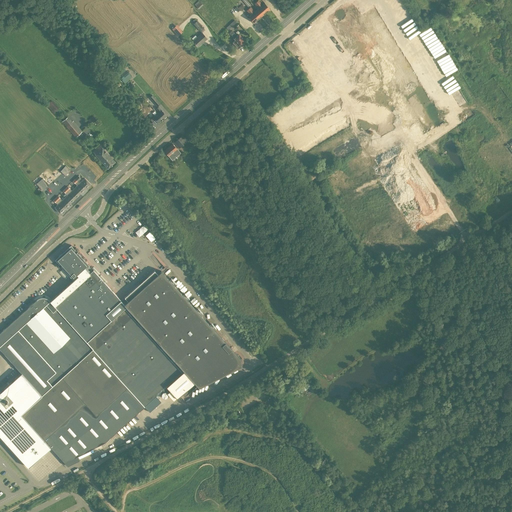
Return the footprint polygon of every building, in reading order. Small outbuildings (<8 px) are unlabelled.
[(258,0),(256,2),(266,13),(270,9),(265,3),(263,5),(258,0)] [(361,2),(360,2),(338,22),(342,27),(312,46),(379,151),(434,116),(372,18),(374,16),(369,4),(369,3),(368,3),(368,2),(367,2),(366,1),(365,1),(364,1),(363,1),(362,1),(361,1),(361,2)] [(259,8),(257,10),(262,16),(266,13),(256,2),(254,4),(259,8)] [(251,7),(248,9),(258,19),(262,16),(257,10),(255,12),(251,7)] [(258,19),(248,9),(246,10),(251,15),(249,17),(254,23),(258,19)] [(196,19),(193,22),(200,32),(204,29),(196,19)] [(234,20),(226,28),(228,30),(236,22),(234,20)] [(172,29),(178,36),(183,32),(176,25),(172,29)] [(232,31),(229,33),(235,40),(236,40),(240,45),(242,43),(243,44),(245,42),(244,41),(245,41),(239,34),(237,36),(232,31)] [(202,33),(193,41),(198,47),(207,39),(202,33)] [(236,40),(235,40),(232,43),(233,44),(232,45),(235,48),(236,47),(238,49),(241,46),(240,45),(236,40)] [(286,64),(282,53),(273,56),(278,67),(286,64)] [(312,85),(324,79),(320,72),(322,71),(320,68),(318,69),(314,62),(310,64),(309,62),(302,66),(312,85)] [(288,68),(283,71),(285,76),(291,74),(288,68)] [(129,75),(125,69),(119,74),(124,81),(125,83),(129,79),(127,77),(129,75)] [(461,88),(451,93),(458,107),(468,102),(461,88)] [(55,104),(56,104),(52,100),(47,105),(54,112),(59,108),(55,104)] [(159,112),(157,113),(163,119),(166,116),(158,107),(156,109),(159,112)] [(163,119),(157,113),(156,114),(153,111),(151,113),(150,112),(148,114),(151,118),(153,116),(159,123),(163,119)] [(97,119),(93,116),(87,121),(90,125),(97,119)] [(73,121),(72,121),(68,117),(62,122),(76,137),(82,132),(73,121)] [(183,135),(180,137),(174,143),(179,149),(188,141),(183,135)] [(332,149),(337,159),(364,145),(358,135),(332,149)] [(165,151),(172,160),(180,153),(173,144),(165,151)] [(93,152),(108,168),(115,162),(100,146),(93,152)] [(198,158),(199,157),(195,152),(192,155),(191,153),(189,155),(191,156),(189,157),(193,162),(195,160),(196,162),(200,159),(198,158)] [(65,166),(61,171),(66,176),(70,170),(65,166)] [(78,176),(75,178),(85,188),(90,183),(85,178),(81,182),(79,180),(81,178),(78,176)] [(78,184),(75,188),(80,193),(85,188),(75,178),(73,181),(75,184),(76,182),(78,184)] [(42,191),(45,188),(46,187),(40,180),(36,184),(42,191)] [(67,186),(65,188),(75,198),(80,193),(75,188),(71,192),(69,190),(70,189),(67,186)] [(68,194),(65,198),(70,203),(75,198),(65,188),(63,190),(66,193),(67,192),(68,194)] [(57,196),(55,198),(65,208),(70,203),(65,198),(61,201),(59,199),(60,198),(57,196)] [(65,208),(55,198),(53,200),(56,203),(57,202),(59,204),(55,207),(60,213),(65,208)] [(60,265),(72,279),(88,264),(76,251),(75,252),(74,251),(73,250),(74,249),(70,244),(54,259),(58,263),(59,262),(60,263),(61,264),(60,265)] [(88,264),(72,279),(73,279),(54,296),(50,300),(49,300),(48,299),(47,298),(46,298),(45,297),(44,297),(43,297),(42,297),(41,297),(40,297),(39,298),(38,298),(37,299),(0,332),(0,349),(21,373),(0,391),(0,435),(28,467),(51,447),(67,466),(79,460),(77,455),(104,442),(163,388),(167,393),(170,391),(165,386),(181,372),(176,365),(178,363),(198,386),(241,364),(242,360),(160,270),(157,273),(154,269),(147,276),(124,296),(127,300),(123,303),(93,269),(89,272),(85,268),(88,265),(88,264)] [(307,392),(303,385),(299,389),(303,395),(307,392)]
